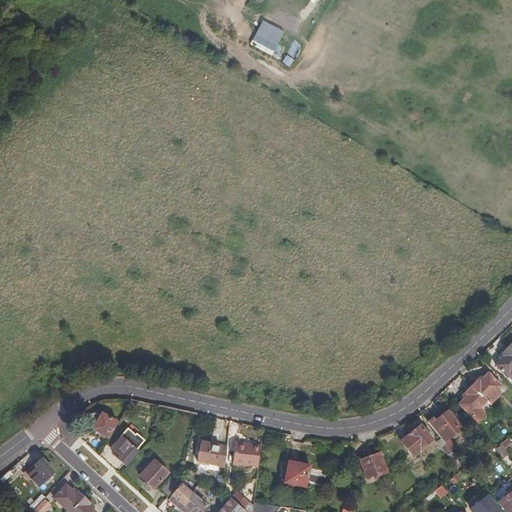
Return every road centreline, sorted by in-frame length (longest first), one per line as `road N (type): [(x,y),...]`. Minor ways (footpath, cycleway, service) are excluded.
road 1 (residential): [(511,306),(398,414),(370,427),(319,430),(107,388),(83,395),(39,428)]
road 2 (residential): [(127,511),(39,428)]
